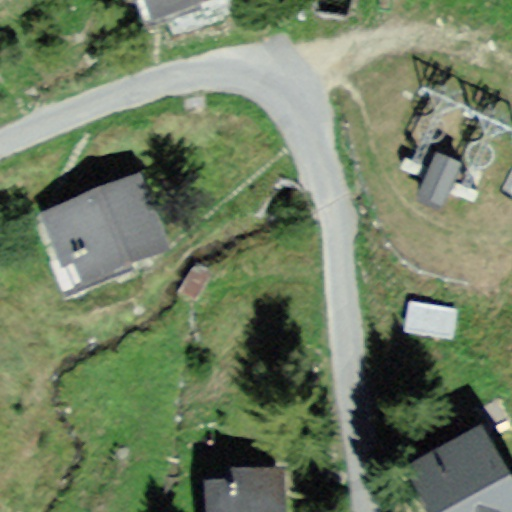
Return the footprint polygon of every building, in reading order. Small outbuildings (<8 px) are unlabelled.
[(148,0),(152,11),(185,0),(148,0)] [(460,168),(435,156),(418,193),(443,204),(460,168)] [(155,247),(132,187),(46,220),(62,261),(52,265),(57,282),(59,281),(65,298),(89,288),(84,274),(155,247)] [(453,310),(411,303),(408,327),(449,334),(453,310)] [(477,443),(461,444),(435,460),(444,474),(427,483),(443,511),(511,511),(511,494),(508,496),(477,443)] [(235,494),(217,493),(217,511),(278,511),(277,476),(235,478),(235,494)]
